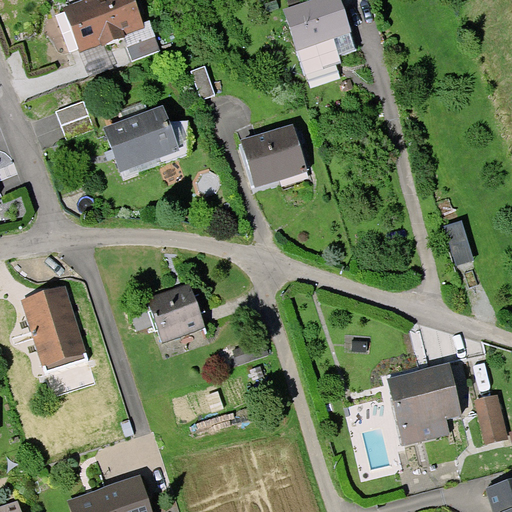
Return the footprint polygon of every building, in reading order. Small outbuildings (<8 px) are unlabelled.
[(87,0),(89,3),(71,10),(85,48),(103,41),(109,44),(119,40),(122,34),(142,26),(132,0),(87,0)] [(298,51),(351,33),(346,18),(339,0),(326,0),(309,6),(286,14),(298,51)] [(85,48),(71,10),(57,16),(66,38),(71,53),(85,48)] [(353,41),(351,33),(298,51),(301,59),(353,41)] [(127,48),(133,62),(161,52),(156,38),(127,48)] [(191,69),(202,97),(216,91),(205,63),(191,69)] [(56,113),(61,127),(89,116),(84,102),(56,113)] [(119,113),(124,127),(148,118),(143,104),(119,113)] [(142,172),(139,164),(177,150),(167,123),(163,113),(148,118),(124,127),(106,134),(113,151),(116,158),(121,172),(122,171),(125,178),(142,172)] [(95,130),(89,116),(61,127),(67,141),(95,130)] [(240,147),(253,187),(270,182),(279,179),(279,177),(307,168),(308,170),(309,170),(297,130),(240,147)] [(116,158),(113,151),(107,153),(108,157),(110,161),(116,158)] [(279,177),(279,179),(308,170),(307,168),(279,177)] [(23,302),(26,313),(69,299),(65,288),(47,294),(23,302)] [(148,303),(162,342),(205,327),(191,288),(178,292),(148,303)] [(83,342),(69,299),(26,313),(40,356),(83,342)] [(86,353),(83,342),(40,356),(43,367),(86,353)] [(88,361),(86,353),(43,367),(46,374),(88,361)] [(428,382),(392,390),(401,429),(445,418),(460,415),(448,367),(426,372),(427,375),(428,382)] [(390,380),(392,390),(428,382),(427,375),(416,378),(415,374),(402,377),(390,380)] [(492,400),(478,404),(487,443),(502,439),(492,400)] [(449,434),(445,418),(401,429),(405,444),(449,434)] [(129,420),(121,423),(126,437),(134,434),(129,420)] [(72,504),(74,511),(148,511),(139,482),(93,497),(72,504)] [(494,511),(511,511),(511,483),(488,491),(494,511)]
